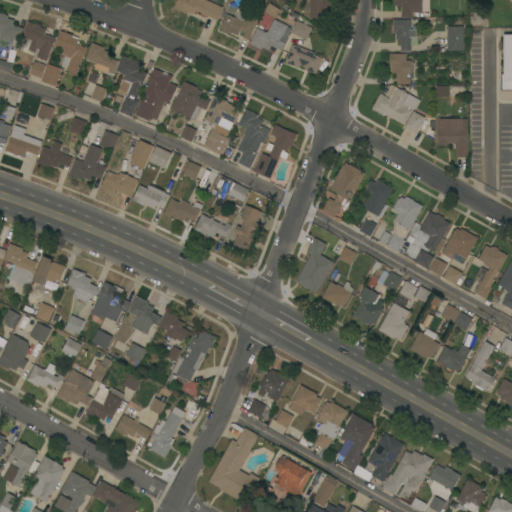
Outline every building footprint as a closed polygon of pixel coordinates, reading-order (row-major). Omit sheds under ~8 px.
[(205,0),(223,8),(217,20),(194,10),(192,15),(186,12),(185,13),(173,8),(176,0),(205,0)] [(309,0),(331,0),(331,5),(326,6),(326,15),(327,15),(329,17),(328,19),(324,19),(324,18),(309,18),(309,0)] [(393,0),(429,0),(429,11),(422,11),(422,12),(412,13),(412,17),(401,17),(401,6),(396,6),(393,6),(393,0)] [(258,22),(271,28),(279,9),(266,3),(258,22)] [(248,40),(242,37),(244,33),(240,31),(237,36),(231,33),(230,34),(219,29),(226,14),(235,18),(238,10),(252,17),(256,8),(262,11),(248,40)] [(0,12),(8,16),(8,18),(14,20),(13,25),(23,28),(17,47),(10,45),(10,43),(0,39),(0,12)] [(257,28),(266,32),(267,31),(268,31),(274,19),(287,26),(282,36),(287,38),(281,51),(271,46),(269,51),(262,48),(261,49),(249,44),(257,28)] [(411,19),(411,29),(416,29),(416,35),(417,35),(417,45),(411,45),(411,52),(400,52),(400,40),(395,40),(395,33),(393,33),(393,19),(411,19)] [(36,57),(37,53),(28,50),(31,40),(23,38),(27,24),(27,21),(37,24),(40,25),(39,27),(46,29),(44,34),(55,38),(52,48),(51,47),(47,61),(36,57)] [(312,28),(306,40),(291,33),(297,21),(312,28)] [(447,26),(463,26),(464,51),(447,51),(447,26)] [(76,74),(66,71),(67,67),(60,64),(65,50),(55,47),(60,31),(72,35),(72,36),(78,38),(76,44),(87,48),(84,57),(83,57),(76,74)] [(511,90),(501,91),(501,73),(503,73),(503,34),(511,34),(511,90)] [(91,42),(104,47),(103,50),(110,52),(108,57),(118,61),(112,76),(94,69),(96,65),(94,64),(94,63),(85,59),(91,42)] [(314,53),(314,55),(322,58),(316,74),(304,69),(304,67),(299,65),(298,68),(285,62),(291,45),(294,45),(314,53)] [(406,53),(406,60),(411,60),(411,74),(406,74),(406,78),(410,78),(410,84),(396,84),(396,73),(391,73),(391,67),(389,67),(389,53),(406,53)] [(123,55),(142,63),(139,70),(147,73),(136,101),(138,101),(131,117),(119,112),(126,95),(126,96),(127,93),(118,90),(122,79),(123,80),(125,75),(116,71),(123,55)] [(46,65),(41,78),(29,74),(34,61),(46,65)] [(47,64),(61,69),(55,86),(41,81),(47,64)] [(148,84),(147,84),(153,71),(152,71),(153,69),(162,73),(163,72),(172,76),(169,82),(177,86),(169,104),(166,103),(162,112),(158,111),(157,112),(161,113),(158,116),(155,114),(155,116),(153,115),(150,121),(135,115),(148,84)] [(449,81),(449,69),(461,69),(462,81),(449,81)] [(184,82),(197,88),(196,89),(202,92),(200,96),(210,101),(206,110),(201,108),(195,121),(174,111),(173,113),(170,112),(184,82)] [(95,85),(106,89),(106,91),(107,92),(105,97),(104,96),(101,102),(90,98),(95,85)] [(384,113),(383,116),(371,109),(380,93),(389,98),(389,97),(381,93),(384,88),(388,90),(391,85),(392,86),(393,85),(420,101),(415,110),(409,107),(408,109),(411,111),(404,124),(384,113)] [(436,97),(436,86),(449,86),(449,96),(436,97)] [(241,109),(234,124),(221,117),(217,126),(204,120),(208,111),(215,95),(228,101),(227,103),(241,109)] [(41,103),(54,108),(50,120),(48,119),(48,121),(43,119),(44,118),(37,116),(41,103)] [(11,120),(0,116),(4,104),(15,108),(11,120)] [(247,129),(238,125),(246,109),(258,115),(257,117),(263,121),(261,125),(270,130),(263,144),(261,143),(255,154),(257,155),(250,169),(237,163),(242,153),(236,150),(247,129)] [(415,134),(404,127),(413,111),(425,118),(415,134)] [(74,117),(86,122),(81,135),(69,130),(74,117)] [(468,119),(467,157),(455,157),(455,144),(450,143),(450,145),(436,145),(436,143),(436,129),(436,119),(468,119)] [(0,120),(4,121),(4,124),(11,126),(8,135),(7,135),(4,144),(0,142),(0,120)] [(269,179),(254,171),(262,153),(269,156),(277,137),(270,134),(275,124),(281,127),(281,128),(294,133),(297,134),(293,143),(292,147),(290,146),(287,152),(285,151),(285,152),(288,153),(286,158),(280,156),(269,179)] [(42,141),(37,155),(26,151),(24,156),(18,153),(17,156),(13,155),(14,154),(5,151),(6,148),(10,137),(14,125),(25,129),(24,134),(42,141)] [(191,142),(180,137),(185,125),(196,130),(191,142)] [(219,155),(203,147),(206,141),(211,143),(212,142),(206,139),(211,129),(218,132),(218,133),(227,138),(219,155)] [(105,130),(118,135),(112,151),(99,145),(105,130)] [(140,140),(153,146),(143,169),(130,163),(140,140)] [(43,146),(51,149),(54,141),(62,144),(62,145),(69,148),(68,152),(74,154),(69,167),(59,163),(57,167),(51,165),(50,167),(37,162),(43,146)] [(90,144),(102,149),(96,163),(106,167),(101,180),(91,175),(89,180),(82,177),(81,180),(69,175),(76,158),(83,161),(90,144)] [(149,161),(156,146),(171,153),(165,168),(149,161)] [(201,167),(195,180),(183,174),(188,161),(201,167)] [(343,164),(344,165),(345,162),(365,173),(349,202),(344,199),(341,205),(334,217),(322,210),(329,198),(328,198),(332,191),(329,189),(343,164)] [(108,171),(116,175),(117,174),(119,174),(120,171),(138,180),(131,197),(114,190),(113,192),(101,187),(108,171)] [(392,188),(384,203),(385,204),(378,216),(361,207),(367,196),(366,195),(363,193),(369,182),(371,183),(372,181),(375,183),(377,180),(392,188)] [(248,190),(243,202),(229,195),(229,194),(227,194),(233,183),(234,183),(248,190)] [(165,191),(164,192),(169,195),(163,207),(158,205),(156,209),(145,204),(143,206),(141,205),(141,204),(132,200),(139,185),(147,189),(150,184),(165,191)] [(267,199),(252,193),(247,205),(261,212),(267,199)] [(413,221),(416,222),(411,231),(408,229),(403,239),(405,240),(398,253),(386,246),(393,234),(392,233),(395,221),(393,220),(397,213),(392,210),(398,198),(399,199),(401,197),(404,199),(405,197),(407,197),(414,200),(413,201),(422,206),(413,221)] [(170,199),(179,203),(181,200),(193,206),(195,202),(202,205),(194,222),(184,217),(182,221),(176,218),(175,220),(163,214),(170,199)] [(245,205),(260,211),(256,223),(262,225),(259,233),(255,231),(252,239),(255,240),(253,247),(251,246),(248,254),(232,248),(237,234),(234,233),(237,226),(241,227),(244,220),(240,218),(245,205)] [(429,212),(435,215),(436,213),(444,217),(443,219),(450,223),(434,252),(425,247),(431,236),(419,230),(429,212)] [(211,219),(211,217),(213,218),(212,220),(224,226),(226,222),(232,225),(230,229),(226,238),(215,232),(213,237),(207,233),(206,236),(193,229),(201,214),(211,219)] [(376,224),(370,236),(359,230),(365,218),(376,224)] [(454,230),(455,231),(456,228),(460,230),(461,229),(478,238),(466,259),(456,253),(453,259),(441,253),(454,230)] [(295,282),(310,254),(306,252),(314,238),(326,244),(320,255),(333,262),(316,293),(308,289),(306,289),(302,287),(302,285),(295,282)] [(10,244),(23,249),(22,251),(28,254),(27,258),(37,262),(27,289),(5,280),(11,264),(12,265),(12,264),(13,264),(3,260),(10,244)] [(508,255),(490,286),(492,287),(485,299),(474,292),(480,281),(474,278),(480,266),(488,271),(490,267),(484,264),(484,263),(478,259),(486,245),(490,248),(491,246),(493,247),(495,246),(498,248),(498,250),(508,255)] [(356,253),(350,265),(338,259),(344,246),(356,253)] [(421,250),(434,257),(427,269),(414,262),(421,250)] [(43,256),(52,260),(51,261),(66,267),(60,282),(54,279),(54,281),(51,282),(46,280),(44,285),(33,281),(43,256)] [(435,258),(447,264),(441,276),(429,269),(435,258)] [(511,258),(511,309),(501,304),(507,293),(505,291),(506,290),(497,285),(511,258)] [(449,266),(462,273),(459,278),(463,280),(459,285),(456,283),(455,285),(443,278),(449,266)] [(96,297),(91,295),(88,303),(72,297),(75,290),(72,289),(73,287),(67,285),(73,271),(72,271),(73,269),(85,274),(84,276),(91,279),(89,283),(100,288),(96,297)] [(403,278),(395,291),(383,284),(390,271),(403,278)] [(321,297),(330,281),(336,285),(337,284),(343,287),(346,282),(348,282),(349,283),(350,284),(350,286),(351,287),(354,289),(345,305),(344,304),(343,306),(339,304),(338,307),(321,297)] [(417,287),(410,299),(399,293),(401,288),(400,287),(402,282),(404,283),(405,281),(417,287)] [(99,298),(98,297),(105,282),(113,286),(114,285),(124,290),(120,297),(131,302),(126,311),(122,309),(116,322),(104,316),(102,319),(91,314),(99,298)] [(431,292),(425,302),(414,296),(420,286),(431,292)] [(362,298),(359,297),(365,287),(381,296),(379,299),(384,302),(382,307),(384,308),(374,325),(372,324),(371,325),(368,324),(366,323),(365,324),(360,321),(361,320),(352,316),(362,298)] [(136,296),(148,302),(147,305),(153,308),(151,312),(161,317),(157,325),(153,323),(147,335),(131,327),(137,316),(129,312),(136,296)] [(460,311),(453,324),(433,312),(440,300),(460,311)] [(393,302),(409,311),(404,322),(405,322),(404,324),(408,326),(401,340),(396,337),(395,339),(394,338),(393,339),(387,335),(378,330),(393,302)] [(35,318),(42,303),(54,308),(48,323),(35,318)] [(12,329),(1,322),(9,309),(20,315),(12,329)] [(167,311),(179,317),(177,320),(184,323),(181,327),(192,333),(187,342),(181,339),(180,341),(176,339),(175,340),(166,335),(167,331),(159,326),(167,311)] [(473,319),(466,330),(454,323),(461,312),(473,319)] [(84,321),(78,335),(65,329),(71,315),(84,321)] [(36,322),(51,329),(44,343),(29,335),(36,322)] [(409,348),(419,331),(423,333),(426,328),(437,334),(434,341),(440,344),(433,356),(431,356),(430,358),(427,356),(426,358),(409,348)] [(98,329),(113,337),(106,349),(91,342),(98,329)] [(197,372),(195,371),(190,382),(175,375),(175,374),(172,372),(180,356),(183,357),(187,351),(186,350),(192,338),(194,339),(195,338),(197,338),(201,330),(214,336),(217,337),(211,349),(209,348),(197,372)] [(12,334),(28,343),(29,349),(24,359),(28,361),(23,370),(18,367),(15,371),(9,367),(8,370),(0,364),(0,358),(5,350),(4,348),(12,334)] [(81,345),(74,358),(73,357),(73,359),(64,354),(64,353),(61,351),(68,338),(81,345)] [(505,338),(511,341),(511,353),(511,355),(499,349),(505,338)] [(485,341),(494,346),(482,369),(481,370),(496,378),(489,390),(486,389),(485,390),(482,389),(481,390),(474,386),(475,384),(474,384),(471,383),(472,381),(471,380),(471,381),(465,377),(471,367),(470,366),(485,341)] [(132,343),(144,349),(138,362),(126,355),(132,343)] [(436,362),(445,346),(451,350),(452,348),(457,351),(461,344),(470,349),(466,358),(460,369),(459,369),(458,371),(454,369),(453,371),(451,370),(449,371),(445,369),(445,367),(436,362)] [(173,346),(181,350),(175,362),(167,357),(173,346)] [(100,383),(99,382),(99,383),(93,381),(94,379),(90,377),(96,365),(93,364),(95,360),(99,362),(100,362),(101,362),(104,357),(111,361),(100,383)] [(35,365),(44,370),(44,368),(46,369),(49,363),(57,368),(53,375),(57,377),(59,374),(64,377),(57,389),(48,384),(45,388),(39,385),(38,387),(26,380),(35,365)] [(95,382),(87,395),(91,397),(87,406),(77,400),(74,404),(69,401),(67,403),(56,397),(71,369),(95,382)] [(268,371),(269,371),(271,369),(276,372),(276,371),(281,374),(281,375),(289,379),(277,402),(267,396),(269,392),(266,390),(263,397),(257,394),(261,387),(259,386),(268,371)] [(129,372),(141,379),(134,391),(123,385),(129,372)] [(511,404),(499,398),(500,396),(496,393),(497,391),(504,379),(511,382),(511,404)] [(182,391),(186,383),(198,389),(193,397),(182,391)] [(317,394),(316,396),(321,399),(313,413),(306,409),(305,410),(302,416),(288,408),(292,402),(291,402),(300,385),(317,394)] [(100,388),(108,393),(108,392),(123,400),(118,409),(119,409),(117,413),(116,412),(111,419),(106,416),(104,421),(98,418),(97,419),(85,413),(86,410),(87,411),(100,388)] [(154,398),(165,403),(160,414),(149,409),(154,398)] [(266,406),(259,418),(247,411),(254,399),(266,406)] [(347,411),(339,426),(340,427),(333,439),(332,439),(326,450),(314,443),(318,435),(316,434),(322,424),(316,420),(319,416),(317,415),(324,403),(325,404),(327,401),(330,403),(331,402),(347,411)] [(177,428),(175,431),(176,431),(172,438),(174,439),(171,446),(164,458),(149,449),(154,441),(153,440),(154,439),(151,438),(154,432),(153,432),(157,424),(159,425),(162,420),(165,422),(171,412),(175,406),(185,412),(182,418),(183,418),(177,428)] [(282,409),(293,416),(287,428),(275,421),(282,409)] [(360,454),(362,456),(354,470),(342,463),(354,442),(347,438),(345,441),(339,438),(353,413),(372,424),(371,426),(374,428),(360,454)] [(133,420),(135,417),(139,419),(138,421),(138,422),(138,423),(151,430),(146,439),(136,433),(133,438),(127,434),(126,436),(123,435),(123,434),(115,429),(123,415),(133,420)] [(232,439),(236,442),(244,427),(258,435),(239,470),(249,475),(250,473),(257,477),(243,503),(219,489),(219,488),(208,482),(232,439)] [(404,444),(389,470),(389,471),(383,482),(371,475),(376,466),(368,462),(382,436),(384,436),(385,433),(391,437),(392,436),(395,438),(395,439),(404,444)] [(17,442),(36,451),(35,453),(37,454),(34,461),(40,463),(34,474),(28,471),(19,488),(11,483),(11,482),(3,478),(11,463),(7,461),(17,442)] [(406,451),(411,454),(414,450),(423,455),(424,454),(433,459),(416,489),(407,484),(408,482),(407,481),(400,495),(396,493),(395,495),(382,488),(390,474),(390,475),(395,466),(396,467),(406,451)] [(54,488),(55,489),(54,491),(53,491),(46,503),(37,498),(38,498),(30,493),(37,481),(38,481),(39,479),(33,476),(45,456),(63,466),(62,468),(65,469),(54,488)] [(297,497),(281,488),(282,487),(275,482),(281,472),(275,468),(282,456),(311,472),(297,497)] [(436,464),(444,469),(446,466),(461,475),(459,479),(459,478),(452,490),(433,480),(432,481),(429,480),(430,478),(429,477),(436,464)] [(71,471),(89,481),(88,483),(96,487),(91,496),(87,493),(81,503),(82,504),(81,506),(79,506),(75,511),(63,511),(53,507),(60,494),(71,501),(72,498),(60,491),(71,471)] [(327,475),(338,481),(323,508),(313,502),(313,501),(312,501),(327,475)] [(468,479),(483,488),(481,491),(485,494),(484,496),(485,496),(481,504),(482,505),(480,507),(477,511),(472,511),(466,509),(466,510),(461,507),(463,504),(456,500),(468,479)] [(112,487),(113,486),(116,488),(115,489),(139,502),(135,510),(136,510),(134,511),(104,511),(108,506),(105,502),(92,495),(101,480),(112,487)] [(0,504),(7,492),(19,499),(13,511),(0,504)] [(434,496),(446,502),(440,511),(438,511),(428,507),(434,496)] [(511,511),(487,511),(495,497),(500,500),(501,498),(511,504),(511,511)] [(309,511),(314,504),(324,510),(328,503),(336,508),(337,506),(346,511),(345,511),(309,511)]
